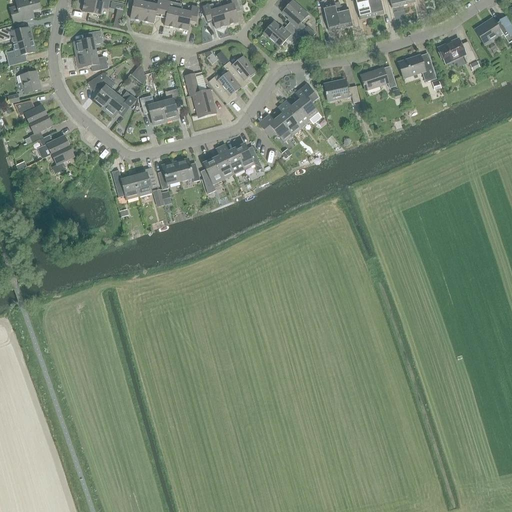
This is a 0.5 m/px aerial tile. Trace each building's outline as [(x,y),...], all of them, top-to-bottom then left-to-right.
[(32,12),(39,10),(36,0),(14,0),(16,7),(9,9),(12,24),(33,19),(32,12)] [(109,0),(108,0),(96,0),(96,3),(84,1),(81,12),(100,16),(101,9),(107,10),(109,0)] [(141,22),(145,4),(138,2),(138,0),(127,0),(126,7),(132,8),(130,20),(141,22)] [(161,14),(163,2),(161,1),(156,0),(153,0),(152,5),(145,4),(141,22),(152,25),(155,13),(161,14)] [(228,6),(221,8),(226,27),(237,23),(234,12),(240,10),(236,0),(228,0),(226,1),(228,6)] [(366,0),(354,0),(359,20),(371,18),(366,0)] [(366,0),(371,18),(383,15),(379,0),(366,0)] [(388,0),(391,9),(403,6),(401,0),(388,0)] [(301,23),(308,16),(292,1),(281,13),(291,22),(287,27),(298,37),(298,36),(306,43),(315,34),(307,27),(306,27),(301,23)] [(123,5),(111,2),(110,9),(122,12),(123,5)] [(161,14),(166,15),(164,27),(175,30),(179,11),(180,11),(181,5),(166,2),(163,2),(161,14)] [(334,4),(340,29),(351,26),(347,8),(340,10),(339,3),(334,4)] [(226,27),(221,8),(220,4),(213,7),(212,5),(202,8),(206,20),(212,18),(215,30),(226,27)] [(334,4),(328,5),(322,7),(328,32),(340,29),(334,4)] [(175,30),(187,32),(189,20),(195,21),(198,9),(188,7),(186,12),(180,11),(179,11),(175,30)] [(396,20),(406,17),(404,9),(394,11),(396,20)] [(473,30),(474,31),(484,46),(501,34),(505,39),(508,45),(511,42),(511,30),(504,19),(495,25),(491,19),(473,30)] [(298,37),(287,27),(283,31),(273,22),(262,34),(278,48),(286,40),(291,44),(298,37)] [(0,42),(11,40),(12,46),(31,41),(28,29),(14,32),(12,27),(0,30),(0,42)] [(73,43),(75,56),(95,52),(94,46),(102,44),(100,32),(84,35),(85,41),(73,43)] [(466,64),(475,60),(467,42),(461,45),(457,39),(437,49),(445,65),(463,57),(466,64)] [(31,41),(12,46),(14,51),(5,54),(8,67),(26,63),(24,55),(34,53),(31,41)] [(296,49),(300,52),(305,47),(301,43),(296,49)] [(95,52),(75,56),(78,69),(90,67),(91,72),(107,69),(105,58),(96,59),(95,52)] [(212,54),(206,59),(212,65),(217,61),(212,54)] [(428,56),(420,59),(419,57),(397,64),(402,79),(421,73),(425,83),(435,80),(431,65),(429,66),(428,62),(429,61),(428,56)] [(223,67),(224,70),(227,73),(228,73),(240,88),(240,89),(241,90),(250,83),(247,79),(255,73),(242,58),(231,67),(229,63),(223,67)] [(469,65),(472,71),(479,68),(476,62),(469,65)] [(140,64),(130,75),(133,77),(141,68),(140,64)] [(389,89),(396,87),(389,67),(382,69),(359,76),(365,92),(387,84),(389,89)] [(224,70),(214,78),(208,83),(226,105),(236,98),(232,94),(240,89),(240,88),(228,73),(227,73),(224,70)] [(24,94),(40,90),(35,73),(16,77),(19,91),(23,90),(24,94)] [(115,84),(102,74),(87,84),(93,93),(96,89),(100,93),(92,102),(102,111),(115,95),(109,91),(115,84)] [(198,117),(214,112),(209,92),(198,94),(193,75),(184,78),(189,97),(193,96),(198,117)] [(441,89),(438,80),(432,83),(433,85),(432,85),(434,91),(441,89)] [(353,104),(359,102),(356,87),(346,89),(344,81),(323,85),(327,103),(351,97),(353,104)] [(321,118),(317,113),(311,105),(317,100),(306,85),(295,94),(300,100),(295,104),(308,121),(312,125),(321,118)] [(160,103),(165,123),(178,119),(174,107),(180,105),(176,90),(164,93),(166,102),(160,103)] [(125,113),(135,101),(125,93),(120,100),(115,95),(102,111),(112,119),(120,109),(125,113)] [(17,95),(7,97),(9,103),(19,101),(17,95)] [(152,126),(165,123),(160,103),(153,105),(151,97),(139,100),(143,115),(149,114),(152,126)] [(31,101),(13,105),(16,110),(19,117),(23,115),(28,125),(46,117),(41,106),(35,109),(31,101)] [(308,121),(295,104),(290,108),(285,102),(281,105),(300,128),(308,121)] [(300,128),(281,105),(277,108),(282,115),(277,119),(291,135),(300,128)] [(269,139),(275,134),(282,142),(291,135),(277,119),(273,122),(268,116),(257,124),(269,139)] [(46,117),(28,125),(33,135),(29,137),(29,138),(32,144),(38,141),(42,139),(39,133),(51,127),(46,117)] [(41,147),(36,150),(41,160),(42,160),(51,156),(69,147),(64,137),(52,142),(49,136),(42,139),(38,141),(41,147)] [(29,138),(24,141),(27,147),(32,144),(29,138)] [(244,145),(233,150),(242,169),(252,164),(256,172),(261,169),(253,152),(248,155),(244,145)] [(220,148),(232,174),(242,169),(233,150),(227,153),(224,146),(220,148)] [(69,147),(51,156),(56,166),(51,168),(55,175),(65,170),(62,163),(74,158),(69,147)] [(213,160),(222,179),(232,174),(220,148),(215,150),(219,157),(213,160)] [(174,163),(179,183),(192,179),(193,183),(199,181),(195,167),(189,168),(187,160),(174,163)] [(222,179),(213,160),(202,165),(207,174),(201,176),(207,195),(215,191),(212,184),(222,179)] [(167,186),(179,183),(174,163),(161,167),(163,175),(158,177),(161,191),(168,189),(167,186)] [(133,178),(138,197),(151,193),(150,190),(156,188),(151,169),(138,172),(139,176),(133,178)] [(126,176),(120,177),(118,172),(111,173),(118,198),(124,196),(125,200),(138,197),(133,178),(127,179),(126,176)] [(171,204),(168,192),(161,194),(164,206),(171,204)]
